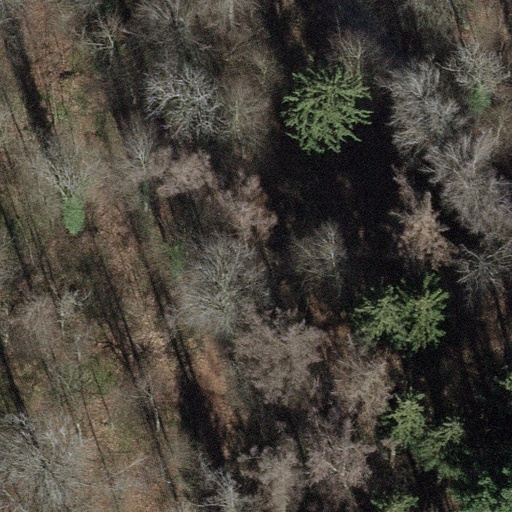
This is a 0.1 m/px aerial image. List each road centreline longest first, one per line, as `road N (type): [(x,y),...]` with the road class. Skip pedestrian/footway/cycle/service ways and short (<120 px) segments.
road 1 (track): [(383,13),(296,98),(226,314),(245,511)]
road 2 (track): [(372,0),(511,177)]
